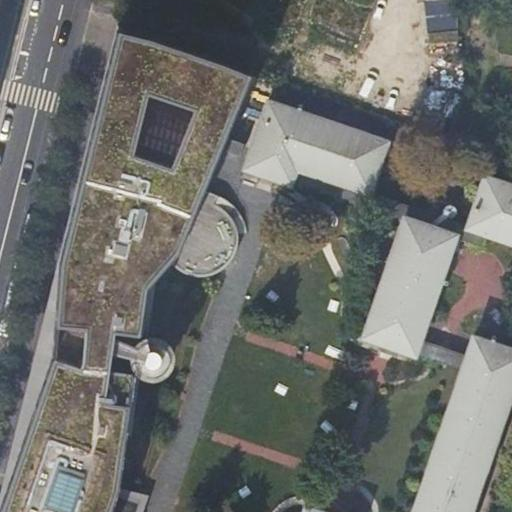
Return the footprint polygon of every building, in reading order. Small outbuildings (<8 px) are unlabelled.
[(511,0),(500,0),(489,32),(511,39),(511,0)] [(141,511),(147,494),(97,476),(134,371),(137,378),(143,384),(152,388),(160,389),(168,387),(174,381),(178,373),(179,365),(177,355),(171,347),(164,343),(153,341),(144,344),(175,269),(182,274),(193,278),(207,278),(221,273),(231,265),(235,258),(239,248),(240,242),(239,234),(245,234),(244,222),(240,214),(234,205),(225,199),(212,194),(257,82),(116,35),(0,500),(0,511),(141,511)] [(386,142),(270,102),(246,172),(292,188),(293,183),(316,190),(363,207),(386,142)] [(511,187),(482,177),(464,228),(511,244),(511,187)] [(364,339),(413,356),(455,239),(405,221),(364,339)] [(477,511),(511,411),(511,352),(472,339),(411,511),(477,511)]
